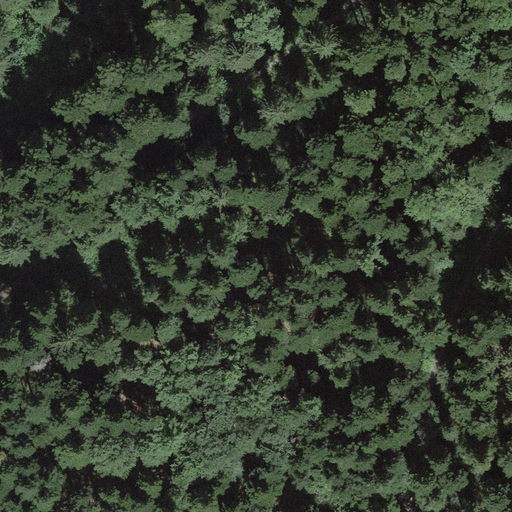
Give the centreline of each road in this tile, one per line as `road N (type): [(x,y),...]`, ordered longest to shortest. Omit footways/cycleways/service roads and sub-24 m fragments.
road 1 (track): [(319,0),(0,279)]
road 2 (track): [(416,511),(438,356),(511,220)]
